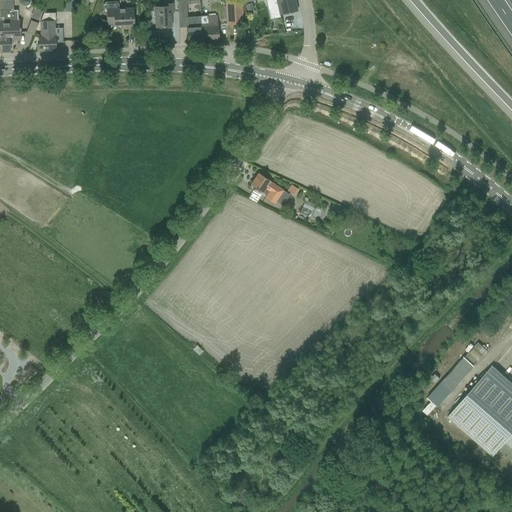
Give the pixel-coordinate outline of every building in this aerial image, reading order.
[(9,40),(20,39),(19,20),(14,20),(13,0),(0,0),(0,19),(0,20),(1,52),(9,52),(9,40)] [(179,16),(187,15),(186,4),(190,4),(189,0),(182,0),(178,2),(178,4),(179,16)] [(243,24),(241,0),(237,0),(225,1),(227,25),(243,24)] [(277,4),(280,15),(297,11),(294,0),(268,0),(270,6),(277,4)] [(126,29),(134,28),(133,8),(119,9),(119,4),(116,1),(105,1),(104,4),(104,9),(106,9),(107,22),(113,21),(113,26),(126,25),(126,29)] [(171,26),(170,12),(173,12),(173,3),(164,3),(164,6),(155,6),(156,27),(171,26)] [(252,3),(245,6),(247,11),(254,8),(252,3)] [(39,18),(41,9),(34,7),(31,16),(39,18)] [(203,42),(218,41),(216,16),(202,17),(203,42)] [(202,17),(186,17),(186,24),(188,43),(203,42),(202,17)] [(33,35),(37,26),(38,23),(31,20),(26,32),(33,35)] [(39,51),(55,50),(55,36),(54,36),(54,30),(55,30),(55,21),(41,21),(41,36),(38,36),(39,51)] [(270,181),(258,173),(250,185),(262,193),(266,196),(265,198),(274,204),(275,202),(282,206),(289,196),(270,181)] [(291,184),(287,191),(294,195),(299,188),(291,184)] [(328,209),(340,215),(342,210),(331,204),(328,209)] [(302,207),(300,212),(308,215),(311,210),(302,207)] [(197,345),(192,349),(199,355),(203,351),(197,345)] [(511,392),(487,371),(447,417),(493,456),(500,449),(511,459),(511,392)] [(431,378),(436,383),(440,379),(435,374),(431,378)] [(436,406),(432,402),(423,411),(428,415),(436,406)]
